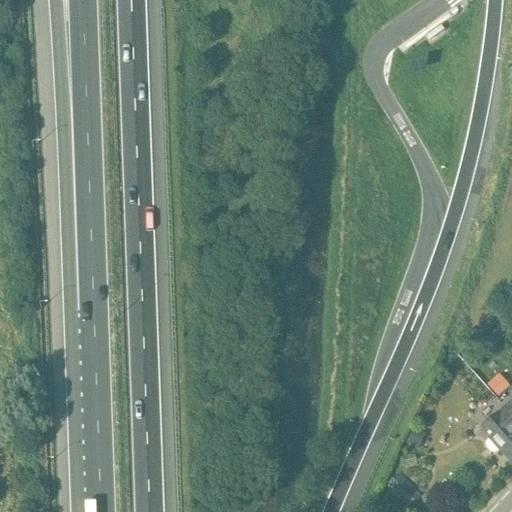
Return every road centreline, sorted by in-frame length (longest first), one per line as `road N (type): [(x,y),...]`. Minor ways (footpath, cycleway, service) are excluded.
road 1 (motorway): [(331,511),(448,234),(478,119),(495,0)]
road 2 (motorway): [(150,511),(135,0)]
road 3 (motorway): [(86,109),(99,511)]
